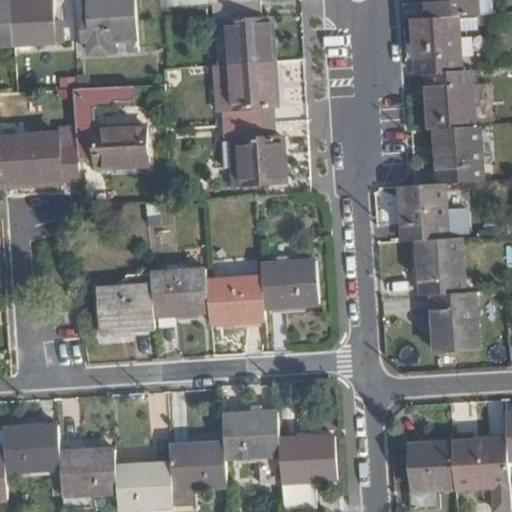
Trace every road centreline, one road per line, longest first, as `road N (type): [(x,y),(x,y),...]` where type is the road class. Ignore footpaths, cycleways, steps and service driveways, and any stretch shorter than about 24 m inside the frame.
road 1 (residential): [(25,212),(37,382),(369,361)]
road 2 (residential): [(378,0),(360,198),(369,361)]
road 3 (residential): [(370,388),(511,380)]
road 4 (residential): [(370,388),(377,511)]
